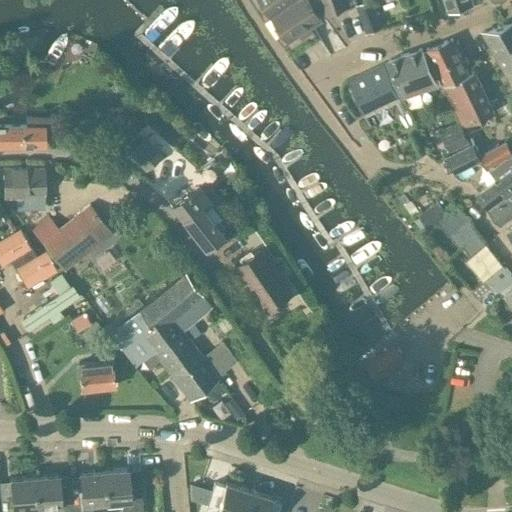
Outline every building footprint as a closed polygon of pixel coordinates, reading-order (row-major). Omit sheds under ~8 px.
[(265,0),(290,37),(299,32),(303,38),(314,31),(310,24),(324,15),(322,11),(351,0),(265,0)] [(373,0),(359,5),(368,33),(383,28),(373,0)] [(445,0),(449,11),(473,4),(472,0),(445,0)] [(321,21),(338,50),(351,42),(334,13),(321,21)] [(511,21),(484,31),(511,80),(511,21)] [(466,126),(494,112),(474,71),(469,73),(452,38),(427,49),(466,126)] [(403,95),(420,89),(431,85),(437,82),(434,74),(422,48),(388,59),(400,86),(403,95)] [(385,62),(350,79),(351,79),(364,108),(387,98),(395,115),(401,128),(412,122),(406,109),(398,93),(385,62)] [(0,124),(0,148),(44,148),(44,125),(0,124)] [(464,130),(445,139),(451,151),(470,142),(464,130)] [(144,136),(127,151),(145,171),(162,156),(144,136)] [(511,149),(507,139),(481,154),(487,167),(488,168),(511,154),(511,149)] [(446,155),(455,173),(481,160),(472,143),(446,155)] [(489,207),(511,188),(511,154),(488,168),(492,181),(477,192),(489,207)] [(223,235),(220,231),(224,228),(218,220),(214,223),(201,207),(211,201),(201,188),(222,171),(213,161),(193,176),(199,185),(190,192),(172,206),(205,249),(223,235)] [(16,207),(45,207),(43,170),(3,169),(2,193),(14,194),(16,207)] [(511,188),(489,207),(502,222),(511,214),(511,188)] [(114,234),(90,203),(41,240),(66,272),(114,234)] [(19,229),(0,239),(0,264),(10,258),(28,246),(29,246),(19,229)] [(485,279),(504,264),(487,242),(468,258),(485,279)] [(44,249),(34,255),(28,246),(10,258),(26,286),(56,269),(44,249)] [(260,249),(234,266),(263,309),(289,292),(260,249)] [(511,274),(504,264),(485,279),(496,292),(500,288),(505,294),(511,287),(511,274)] [(62,273),(61,273),(48,282),(57,295),(18,322),(30,340),(83,303),(62,273)] [(110,332),(135,365),(153,351),(190,400),(218,378),(182,330),(211,308),(186,275),(110,332)] [(395,344),(367,366),(374,375),(377,379),(405,356),(402,352),(395,344)] [(80,390),(114,386),(111,360),(77,364),(80,390)] [(374,414),(396,417),(401,396),(374,390),(371,406),(376,407),(374,414)] [(137,511),(143,511),(140,470),(129,471),(128,469),(104,471),(106,502),(107,511),(137,511)] [(91,511),(91,503),(106,502),(104,471),(81,472),(81,475),(70,476),(72,511),(91,511)] [(33,476),(36,508),(51,507),(51,511),(72,511),(70,476),(59,477),(59,474),(33,476)] [(36,508),(33,476),(11,478),(12,481),(11,481),(11,484),(0,484),(0,490),(1,511),(22,511),(22,509),(36,508)] [(242,511),(250,489),(227,482),(226,485),(214,482),(203,511),(242,511)] [(207,489),(191,484),(192,498),(203,501),(207,489)] [(272,497),(250,489),(242,511),(279,511),(282,504),(271,500),(272,497)]
